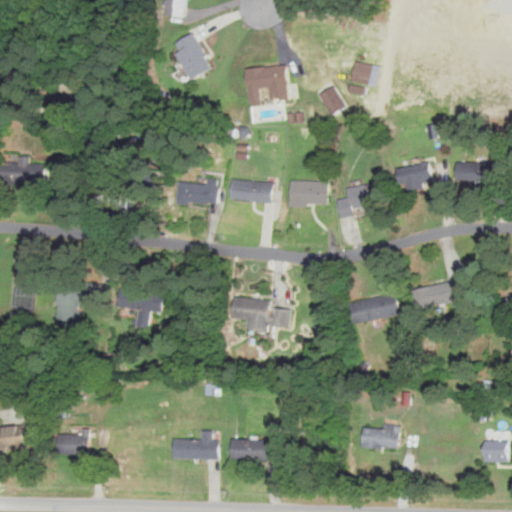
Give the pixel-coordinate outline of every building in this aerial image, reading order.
[(167,0),(187,0),(185,16),(166,13),(167,0)] [(194,32),(208,54),(205,56),(212,66),(194,78),(177,53),(183,49),(178,42),(194,32)] [(252,100),(248,69),(287,65),(290,98),(271,99),(270,86),(262,87),(263,99),(252,100)] [(335,85),(348,104),(334,113),(321,94),(335,85)] [(0,182),(0,171),(1,160),(19,161),(20,154),(31,155),(30,162),(47,164),(45,186),(0,182)] [(432,160),(436,180),(424,182),(425,186),(410,189),(409,183),(397,185),(394,168),(432,160)] [(458,161),(506,160),(507,173),(458,174),(458,161)] [(179,200),(181,181),(209,184),(210,177),(221,179),(218,204),(179,200)] [(234,178),(275,182),(273,203),(232,198),(234,178)] [(292,205),(293,179),(331,180),(330,203),(309,202),(309,206),(292,205)] [(344,218),(340,199),(350,197),(349,188),(381,181),(385,201),(355,207),(357,215),(344,218)] [(415,289),(462,279),(466,299),(419,309),(415,289)] [(110,285),(108,307),(79,305),(78,326),(56,325),(59,281),(110,285)] [(120,286),(165,291),(163,310),(152,309),(150,327),(138,325),(139,310),(118,307),(120,286)] [(352,303),(398,293),(403,313),(356,323),(352,303)] [(236,295),(273,299),(271,313),(275,313),(273,325),(269,324),(268,331),(256,330),(256,327),(248,327),(249,319),(234,317),(236,295)] [(275,313),(276,306),(293,308),(290,327),(273,325),(275,313)] [(366,428),(388,430),(389,423),(404,425),(402,450),(365,446),(366,428)] [(0,437),(0,426),(28,425),(29,446),(1,448),(0,437)] [(58,433),(84,435),(84,428),(92,428),(90,455),(57,453),(58,433)] [(176,439),(204,440),(205,430),(215,430),(215,439),(222,439),(221,459),(175,457),(176,439)] [(233,439),(283,440),(283,461),(233,459),(233,439)] [(487,441),(511,441),(511,461),(486,461),(487,441)]
